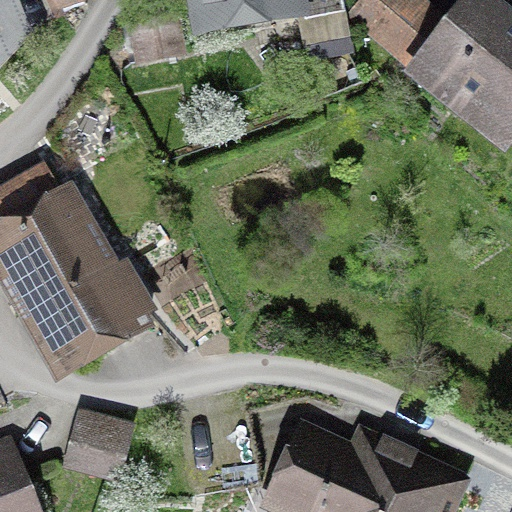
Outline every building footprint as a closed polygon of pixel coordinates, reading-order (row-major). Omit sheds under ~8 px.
[(188,0),(192,20),(304,1),(306,17),(342,10),(339,0),(188,0)] [(422,0),(364,0),(349,19),(446,99),(453,90),(480,112),(484,107),(511,130),(511,28),(477,0),(474,0),(454,26),(422,0)] [(136,24),(141,58),(179,52),(174,18),(136,24)] [(47,173),(0,199),(0,246),(65,361),(150,313),(124,267),(106,277),(47,173)] [(83,416),(72,455),(121,468),(132,429),(83,416)] [(286,511),(436,511),(450,482),(365,444),(360,454),(310,432),(276,507),(286,511)] [(0,511),(33,511),(17,472),(0,478),(0,511)]
